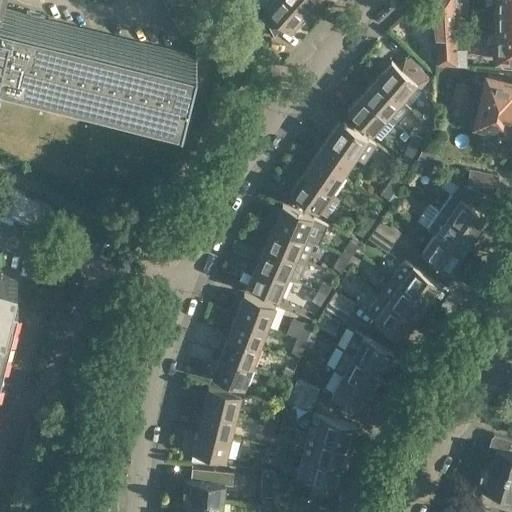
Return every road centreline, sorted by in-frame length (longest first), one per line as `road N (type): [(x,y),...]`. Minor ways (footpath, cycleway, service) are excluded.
road 1 (residential): [(135,511),(138,447),(184,287),(229,187),(312,68),(381,0)]
road 2 (unknown): [(123,269),(42,351),(0,455)]
road 3 (residential): [(411,511),(429,470),(511,351)]
